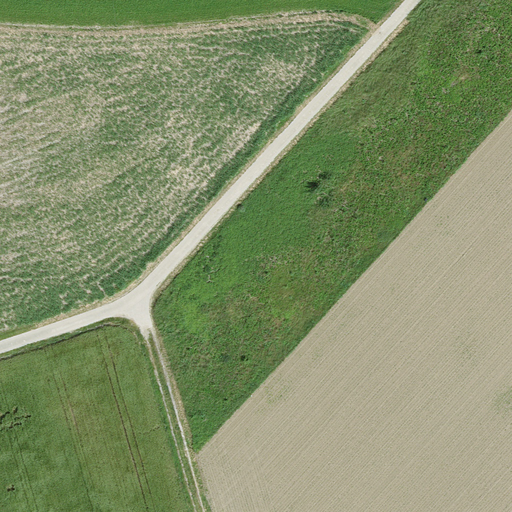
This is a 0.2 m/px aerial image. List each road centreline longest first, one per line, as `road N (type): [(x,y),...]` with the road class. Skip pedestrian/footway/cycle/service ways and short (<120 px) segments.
road 1 (track): [(416,0),(136,300),(0,352)]
road 2 (track): [(136,300),(196,511)]
